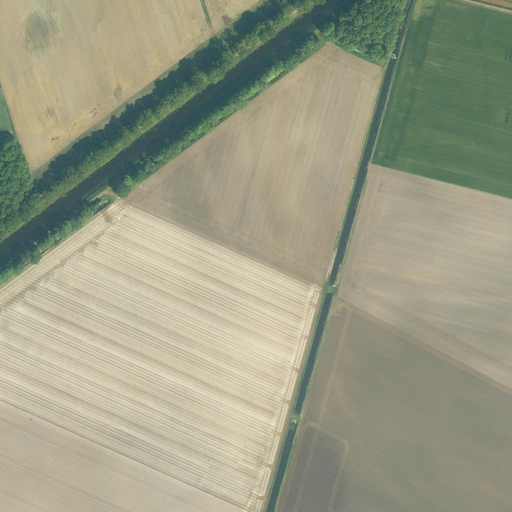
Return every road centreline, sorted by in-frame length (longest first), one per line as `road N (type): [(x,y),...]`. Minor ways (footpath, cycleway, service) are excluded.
road 1 (track): [(0,271),(360,0)]
road 2 (track): [(309,0),(0,233)]
